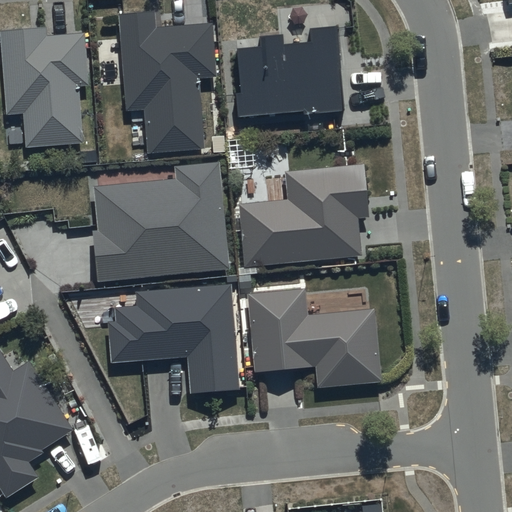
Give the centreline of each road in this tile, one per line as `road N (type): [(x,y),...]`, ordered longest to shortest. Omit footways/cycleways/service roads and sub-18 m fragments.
road 1 (residential): [(474,444),(434,57),(416,0)]
road 2 (residential): [(106,511),(180,471),(474,444)]
